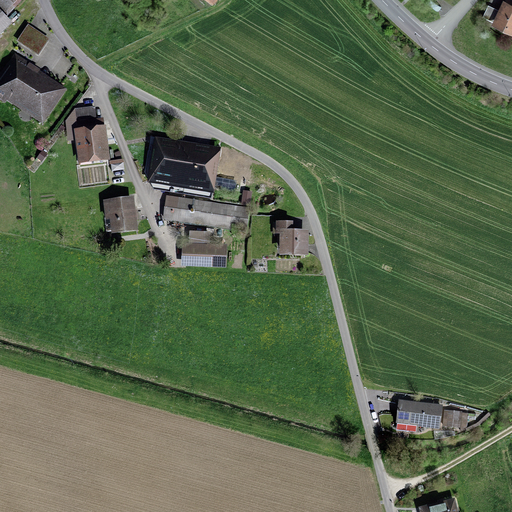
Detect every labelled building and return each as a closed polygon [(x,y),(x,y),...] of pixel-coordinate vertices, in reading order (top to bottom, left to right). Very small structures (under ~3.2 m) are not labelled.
[(0,0),(0,10),(6,16),(21,0),(0,0)] [(511,1),(508,0),(505,0),(495,21),(511,29),(511,1)] [(0,33),(10,24),(0,13),(0,33)] [(38,53),(47,40),(28,27),(19,41),(38,53)] [(0,82),(0,98),(2,100),(8,91),(40,115),(52,99),(54,100),(60,90),(45,79),(43,82),(25,69),(27,67),(15,57),(8,67),(10,68),(0,82)] [(76,126),(68,127),(70,139),(76,139),(79,159),(103,156),(100,132),(103,132),(102,120),(95,121),(94,108),(76,110),(75,112),(76,126)] [(155,177),(208,185),(213,155),(160,147),(155,177)] [(250,207),(169,195),(165,221),(246,233),(250,207)] [(114,232),(114,230),(134,228),(133,220),(136,220),(135,212),(132,212),(130,201),(111,203),(111,206),(104,206),(106,218),(104,218),(106,233),(114,232)] [(277,232),(277,233),(283,233),(282,252),(303,253),(304,234),(297,234),(297,230),(291,230),(291,222),(278,222),(274,222),(274,232),(277,232)] [(190,241),(209,243),(209,235),(191,233),(190,241)] [(186,246),(185,264),(223,266),(223,247),(186,246)] [(417,425),(438,427),(441,406),(399,401),(396,429),(416,431),(417,425)] [(460,422),(461,413),(449,412),(448,421),(460,422)] [(455,511),(453,501),(438,505),(438,506),(422,510),(422,511),(455,511)]
